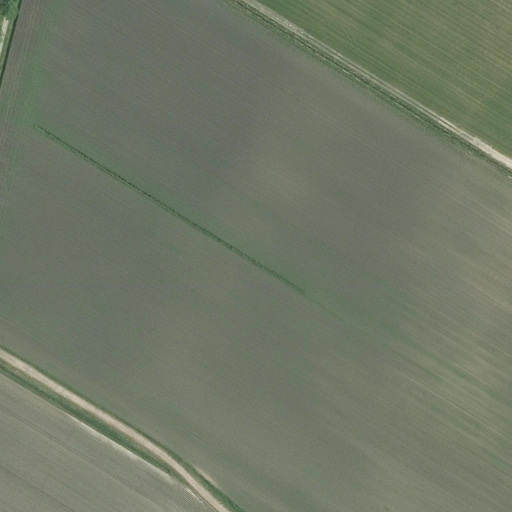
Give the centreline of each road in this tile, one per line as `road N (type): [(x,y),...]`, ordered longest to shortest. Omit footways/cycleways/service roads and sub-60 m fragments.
road 1 (track): [(246,0),(511,163)]
road 2 (track): [(0,357),(165,457),(222,511)]
